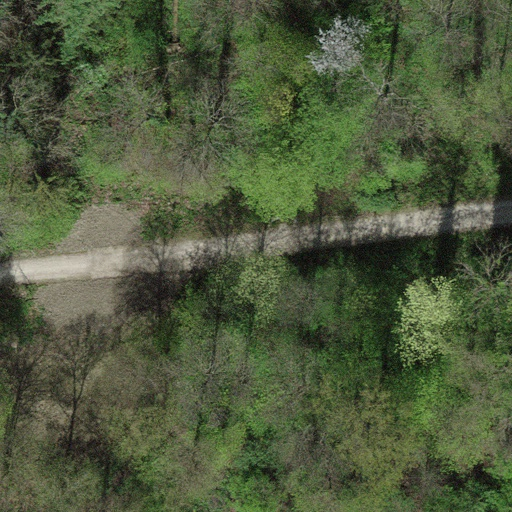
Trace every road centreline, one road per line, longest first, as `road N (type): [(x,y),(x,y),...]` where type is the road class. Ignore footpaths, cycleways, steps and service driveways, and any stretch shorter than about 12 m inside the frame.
road 1 (track): [(511,217),(0,282)]
road 2 (track): [(127,265),(113,391)]
